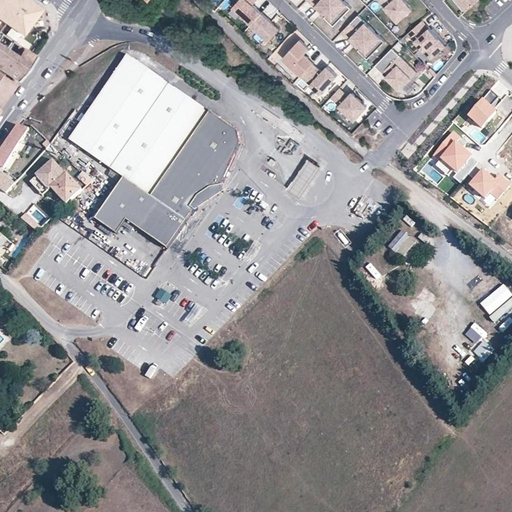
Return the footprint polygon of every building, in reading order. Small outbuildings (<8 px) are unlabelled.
[(0,0),(0,31),(14,41),(38,5),(31,0),(24,0),(24,1),(23,0),(0,0)] [(240,0),(235,6),(242,12),(240,14),(252,25),(263,13),(254,5),(258,0),(240,0)] [(352,7),(345,0),(307,0),(319,10),(321,8),(334,20),(341,12),(344,15),(352,7)] [(377,0),(398,23),(414,10),(406,1),(404,2),(402,0),(377,0)] [(479,0),(456,0),(467,11),(479,0)] [(242,12),(235,6),(233,7),(240,14),(242,12)] [(335,25),(344,15),(341,12),(334,20),(321,8),(319,10),(335,25)] [(280,29),(263,13),(252,25),(269,41),(280,29)] [(386,40),(359,15),(342,33),(353,43),(355,41),(368,53),(375,45),(378,48),(386,40)] [(444,44),(423,21),(408,34),(430,59),(440,51),(438,49),(444,44)] [(0,67),(13,76),(17,79),(34,54),(14,41),(0,31),(0,67)] [(283,58),(302,76),(314,63),(305,54),(310,49),(300,40),(283,58)] [(369,58),(378,48),(375,45),(368,53),(355,41),(353,43),(369,58)] [(419,72),(393,48),(378,63),(389,74),(387,76),(401,90),(419,72)] [(238,130),(218,118),(128,55),(69,140),(125,178),(97,218),(118,235),(127,220),(168,248),(194,210),(225,189),(223,183),(240,145),(238,130)] [(339,76),(328,66),(323,72),(314,63),(302,76),(322,95),(339,76)] [(389,74),(378,63),(376,66),(387,76),(389,74)] [(438,74),(431,67),(429,70),(435,77),(438,74)] [(0,103),(8,93),(14,83),(10,80),(0,72),(0,103)] [(348,95),(340,88),(332,97),(340,104),(348,95)] [(483,101),(470,117),(483,129),(497,113),(490,107),(499,97),(491,90),(482,100),(483,101)] [(368,106),(353,93),(349,97),(342,105),(356,119),(368,106)] [(342,105),(349,97),(348,95),(340,104),(342,105)] [(18,125),(0,151),(0,166),(1,167),(4,169),(5,168),(27,133),(29,130),(18,125)] [(32,135),(27,133),(5,168),(9,170),(32,135)] [(462,143),(453,135),(437,154),(443,159),(437,165),(460,184),(468,175),(478,163),(459,147),(462,143)] [(321,166),(309,158),(288,189),(300,197),(321,166)] [(52,187),(66,174),(53,160),(36,175),(37,176),(49,190),(52,187)] [(486,169),(478,163),(468,175),(475,181),(471,186),(485,199),(490,193),(498,200),(510,186),(500,176),(495,182),(484,172),(486,169)] [(81,171),(76,178),(88,186),(92,179),(81,171)] [(2,173),(0,174),(0,188),(6,194),(18,180),(11,175),(8,178),(2,173)] [(66,204),(82,190),(67,174),(66,174),(52,187),(66,204)] [(49,190),(37,176),(30,182),(42,195),(49,190)] [(26,214),(21,219),(36,232),(41,227),(26,214)] [(403,231),(390,247),(403,258),(416,242),(403,231)] [(0,243),(8,252),(14,245),(0,233),(0,243)] [(255,240),(243,259),(249,263),(261,244),(255,240)] [(463,250),(460,254),(470,265),(474,261),(463,250)] [(205,270),(199,266),(194,275),(199,278),(205,270)] [(369,267),(362,274),(377,290),(384,283),(369,267)] [(490,314),(511,294),(511,293),(503,283),(480,303),(490,314)] [(430,311),(444,291),(436,286),(422,305),(430,311)] [(156,297),(167,304),(173,295),(162,288),(156,297)] [(511,295),(490,317),(495,322),(511,305),(511,295)] [(464,342),(460,350),(476,359),(481,351),(464,342)] [(468,366),(473,373),(481,368),(476,361),(468,366)]
